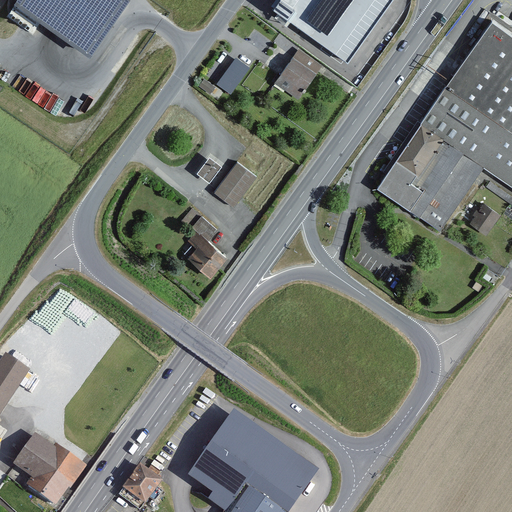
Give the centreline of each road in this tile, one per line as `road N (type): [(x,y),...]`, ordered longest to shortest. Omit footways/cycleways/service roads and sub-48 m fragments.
road 1 (tertiary): [(371,466),(104,273),(84,239)]
road 2 (tertiary): [(84,239),(96,195),(235,0)]
road 3 (tertiary): [(332,273),(402,321),(428,350),(427,381),(371,466)]
road 4 (primary): [(213,323),(79,511)]
road 5 (primary): [(429,24),(307,194)]
road 6 (unknown): [(129,148),(175,181),(197,179),(218,136),(172,88)]
road 7 (primary): [(307,194),(213,323)]
road 8 (tertiary): [(213,323),(275,281),(332,273)]
road 9 (unknown): [(187,511),(171,467),(220,403)]
road 10 (unclassified): [(0,323),(53,258),(84,239)]
